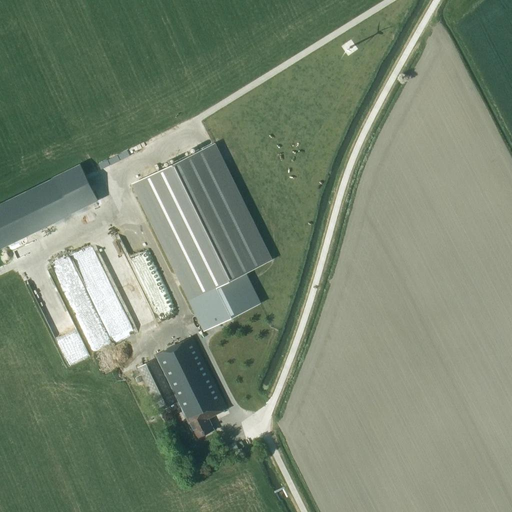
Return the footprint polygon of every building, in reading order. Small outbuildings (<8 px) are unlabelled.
[(254,300),(255,296),(243,274),(270,261),(213,144),(135,183),(206,330),(251,308),(253,305),(254,300)] [(0,248),(99,200),(81,164),(0,203),(0,248)] [(141,305),(150,301),(140,280),(120,290),(136,321),(144,317),(141,312),(143,311),(141,305)] [(228,409),(193,336),(154,355),(156,358),(138,367),(160,411),(177,402),(180,407),(181,406),(197,439),(214,430),(208,419),(228,409)] [(241,453),(236,442),(227,446),(224,441),(220,442),(228,459),(241,453)]
